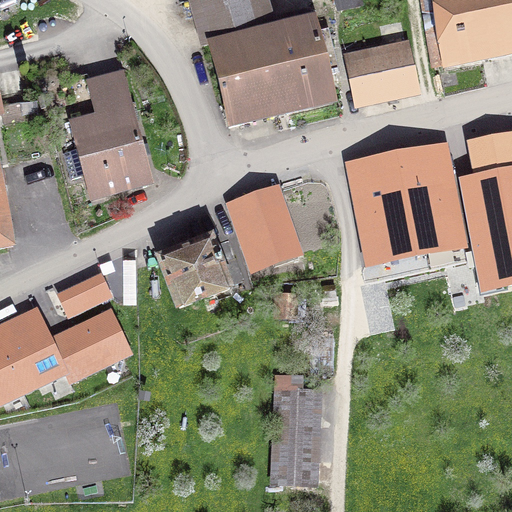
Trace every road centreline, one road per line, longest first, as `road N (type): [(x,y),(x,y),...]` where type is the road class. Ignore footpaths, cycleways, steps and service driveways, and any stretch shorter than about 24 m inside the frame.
road 1 (track): [(307,146),(339,209),(345,264),(333,511)]
road 2 (unclassified): [(511,92),(342,131),(224,188)]
road 3 (unclassified): [(224,188),(0,290)]
road 4 (tertiary): [(224,188),(179,76),(147,31),(108,0)]
